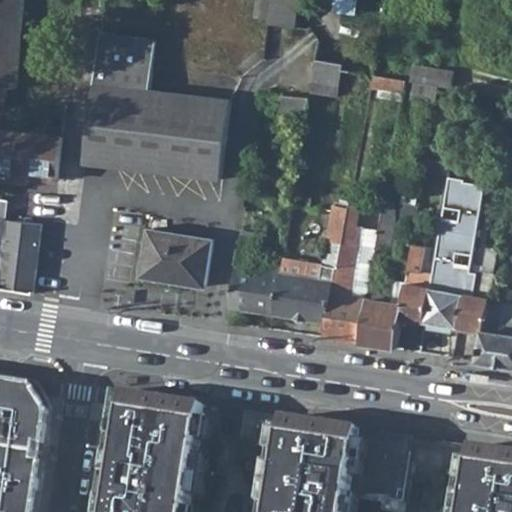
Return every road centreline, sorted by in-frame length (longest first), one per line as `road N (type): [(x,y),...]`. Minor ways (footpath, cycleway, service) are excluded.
road 1 (secondary): [(511,413),(90,342)]
road 2 (residential): [(60,511),(90,342)]
